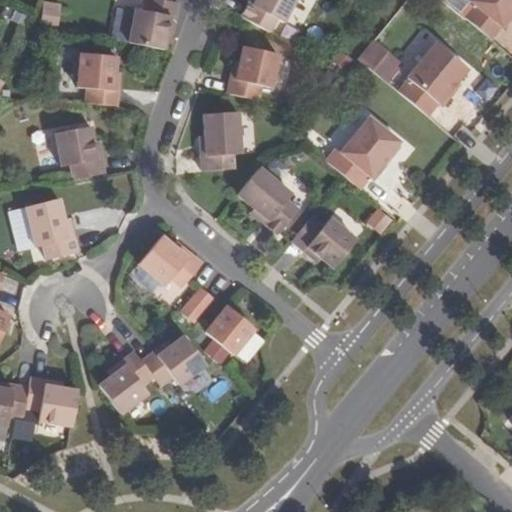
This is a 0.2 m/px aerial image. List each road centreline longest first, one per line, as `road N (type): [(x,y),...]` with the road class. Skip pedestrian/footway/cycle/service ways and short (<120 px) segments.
road 1 (residential): [(316,459),(511,223)]
road 2 (residential): [(511,152),(338,362)]
road 3 (residential): [(160,203),(338,362)]
road 4 (residential): [(211,0),(153,146),(160,203)]
road 5 (residential): [(408,419),(511,294)]
road 6 (residential): [(160,203),(67,315)]
road 7 (residential): [(511,503),(408,419)]
